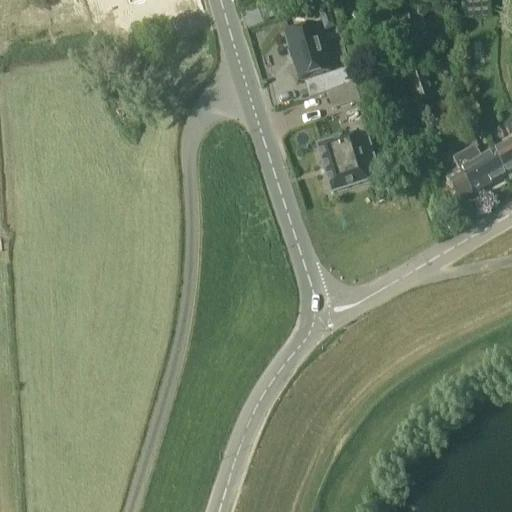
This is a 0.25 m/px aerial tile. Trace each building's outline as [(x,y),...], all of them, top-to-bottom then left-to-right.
[(126,0),(128,9),(132,8),(133,10),(146,7),(145,4),(161,0),(126,0)] [(401,57),(402,57),(427,51),(419,20),(393,26),(401,57)] [(315,28),(284,37),(298,83),(329,74),(315,28)] [(350,71),(323,80),(328,95),(354,86),(350,71)] [(409,81),(418,106),(432,101),(424,76),(409,81)] [(359,105),(355,91),(328,99),(332,113),(359,105)] [(511,142),(511,141),(511,121),(503,127),(511,142)] [(318,151),(331,194),(331,196),(333,195),(366,185),(367,185),(369,185),(368,183),(367,180),(378,177),(363,126),(350,130),(353,139),(319,149),(319,148),(317,149),(318,151)] [(511,146),(494,157),(506,178),(511,174),(511,146)] [(483,163),(475,149),(454,162),(461,176),(447,185),(459,205),(506,178),(494,157),(483,163)]
